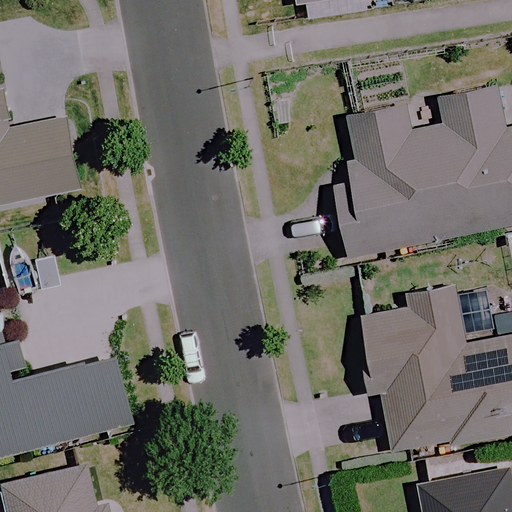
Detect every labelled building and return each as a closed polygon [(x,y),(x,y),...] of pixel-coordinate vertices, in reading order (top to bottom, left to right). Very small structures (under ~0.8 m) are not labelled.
[(13,126),(0,49),(0,203),(87,189),(74,115),(13,126)] [(511,130),(511,131),(504,89),(446,101),(451,124),(416,131),(411,106),(355,118),(368,182),(342,187),(356,255),(511,224),(511,130)] [(370,310),(378,356),(366,358),(373,400),(385,398),(394,451),(511,431),(511,335),(471,343),(463,295),(370,310)] [(18,383),(0,312),(0,456),(141,420),(124,356),(18,383)] [(103,508),(93,465),(8,484),(14,511),(117,511),(116,505),(103,508)] [(511,511),(511,471),(420,488),(424,511),(511,511)]
